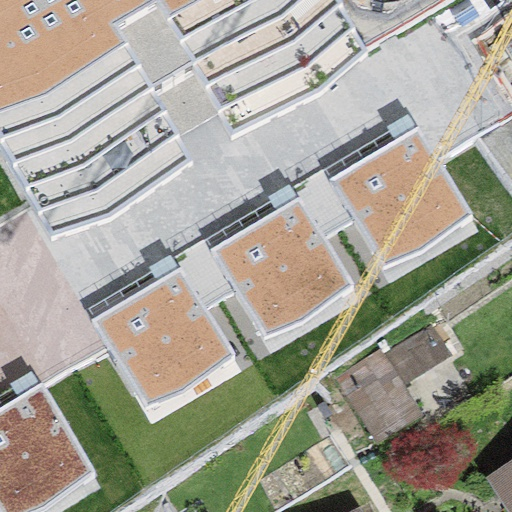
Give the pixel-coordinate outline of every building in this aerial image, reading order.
[(334,0),(0,0),(0,152),(27,197),(80,169),(90,187),(178,143),(153,99),(193,76),(219,119),(300,63),(288,43),(341,12),(334,0)] [(418,131),(330,183),(372,254),(416,228),(421,237),(466,211),(418,131)] [(299,201),(211,253),(253,325),(297,298),(302,307),(347,281),(299,201)] [(181,271),(92,323),(134,395),(178,369),(183,377),(228,351),(181,271)] [(376,354),(338,378),(377,442),(416,418),(397,388),(448,357),(430,327),(379,359),(376,354)] [(42,388),(0,411),(0,508),(39,485),(44,494),(89,468),(42,388)]
